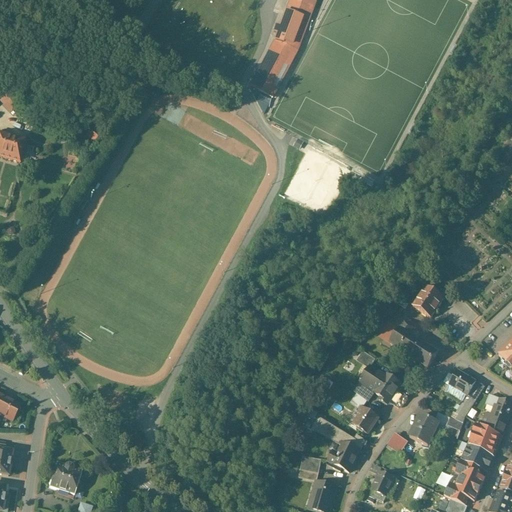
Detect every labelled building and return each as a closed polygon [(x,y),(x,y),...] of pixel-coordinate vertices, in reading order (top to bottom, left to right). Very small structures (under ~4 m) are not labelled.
[(280,45),(275,42),(250,88),(272,99),(297,51),(315,3),(314,0),(290,0),(285,13),(288,14),(282,29),(283,30),(280,45)] [(9,94),(1,102),(6,107),(14,99),(9,94)] [(14,99),(6,107),(11,112),(19,104),(14,99)] [(26,142),(0,134),(0,158),(19,164),(26,142)] [(431,282),(422,276),(419,281),(428,287),(431,282)] [(444,300),(426,288),(418,300),(416,298),(413,303),(415,304),(413,308),(431,320),(444,300)] [(408,305),(395,296),(391,301),(405,310),(408,305)] [(411,328),(404,323),(400,329),(407,334),(411,328)] [(400,329),(399,329),(389,344),(411,358),(409,361),(416,365),(418,363),(428,369),(438,354),(407,334),(400,329)] [(511,344),(499,358),(511,371),(511,344)] [(375,361),(363,353),(359,359),(372,367),(375,361)] [(384,378),(370,369),(360,384),(374,393),(384,378)] [(485,388),(457,372),(449,387),(469,399),(475,403),(485,388)] [(374,393),(373,394),(389,404),(396,393),(395,393),(400,386),(401,386),(401,385),(386,375),(384,378),(374,393)] [(373,397),(358,387),(354,393),(368,403),(373,397)] [(20,407),(0,396),(0,415),(12,422),(20,407)] [(499,400),(489,396),(485,406),(495,410),(492,419),(486,417),(482,428),(496,435),(502,437),(511,410),(511,404),(499,400)] [(475,403),(469,399),(455,422),(463,425),(468,415),(475,403)] [(378,420),(362,408),(358,414),(360,416),(353,426),(367,436),(378,420)] [(356,413),(349,423),(353,426),(360,416),(358,414),(356,413)] [(438,425),(420,416),(410,439),(428,448),(438,425)] [(455,422),(449,419),(446,427),(460,432),(463,425),(455,422)] [(341,447),(337,455),(333,453),(328,464),(335,467),(334,470),(340,473),(341,470),(349,474),(359,453),(360,453),(362,447),(365,449),(367,444),(356,437),(353,441),(327,425),(328,425),(321,420),(314,433),(341,447)] [(482,428),(476,425),(476,426),(477,426),(469,445),(468,446),(469,446),(494,458),(502,437),(496,435),(482,428)] [(395,433),(387,445),(400,454),(408,442),(395,433)] [(140,447),(145,442),(137,434),(132,440),(140,447)] [(494,458),(469,446),(462,462),(482,471),(487,473),(494,458)] [(12,453),(0,451),(0,475),(8,477),(12,453)] [(321,461),(303,458),(300,471),(318,474),(321,461)] [(462,462),(461,461),(455,474),(459,476),(460,478),(455,489),(449,487),(444,498),(451,501),(465,507),(468,500),(474,503),(477,496),(478,496),(483,486),(482,485),(485,479),(479,476),(482,471),(462,462)] [(65,467),(56,465),(52,479),(50,480),(49,484),(50,486),(49,488),(74,496),(81,473),(73,470),(72,467),(68,466),(65,467)] [(511,469),(508,468),(500,489),(500,490),(500,489),(511,493),(511,469)] [(318,474),(300,471),(299,478),(317,481),(318,474)] [(394,480),(380,474),(371,492),(386,499),(394,480)] [(330,511),(337,489),(316,483),(308,509),(319,511),(330,511)] [(511,511),(510,511),(511,505),(511,498),(498,493),(490,511),(511,511)] [(126,511),(129,499),(119,497),(116,511),(126,511)] [(465,507),(451,501),(446,511),(465,511),(467,508),(465,507)] [(90,511),(92,504),(79,502),(78,511),(90,511)]
